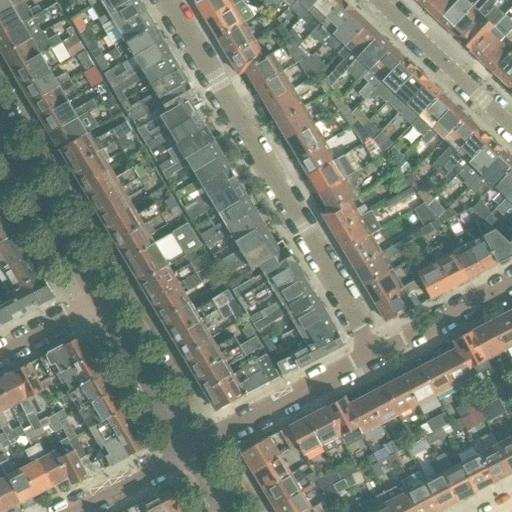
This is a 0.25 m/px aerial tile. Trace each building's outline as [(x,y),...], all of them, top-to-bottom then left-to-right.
[(0,0),(0,13),(13,7),(24,1),(23,0),(0,0)] [(134,0),(102,0),(90,7),(99,21),(134,0)] [(145,13),(137,0),(134,0),(99,21),(102,27),(112,22),(117,29),(145,13)] [(202,0),(196,4),(206,21),(240,1),(238,0),(202,0)] [(294,0),(288,7),(300,19),(318,0),(294,0)] [(313,17),(320,23),(341,0),(318,0),(300,19),(306,25),(313,17)] [(319,37),(325,42),(354,12),(341,0),(320,23),(327,29),(319,37)] [(416,0),(427,10),(436,0),(416,0)] [(436,0),(427,10),(438,21),(457,0),(436,0)] [(457,0),(438,21),(448,31),(472,6),(466,1),(467,0),(457,0)] [(448,31),(459,41),(497,0),(488,0),(477,12),(472,6),(448,31)] [(511,0),(497,0),(459,41),(470,51),(493,26),(504,16),(511,7),(511,0)] [(0,13),(0,35),(32,17),(29,11),(24,1),(13,7),(0,13)] [(206,21),(217,39),(244,23),(238,12),(244,9),(240,1),(206,21)] [(270,1),(270,2),(265,7),(270,13),(276,7),(270,1)] [(38,6),(29,11),(32,17),(33,17),(41,12),(38,6)] [(41,12),(33,17),(32,17),(0,35),(0,48),(3,54),(41,33),(37,25),(47,19),(43,11),(41,12)] [(325,42),(337,54),(366,23),(354,12),(325,42)] [(153,26),(145,13),(117,29),(121,36),(112,42),(116,49),(153,26)] [(70,20),(78,32),(85,28),(77,15),(70,20)] [(470,51),(481,62),(511,29),(511,17),(509,21),(504,16),(493,26),(470,51)] [(217,39),(227,57),(255,40),(244,23),(217,39)] [(333,83),(345,71),(379,35),(366,23),(337,54),(343,60),(324,80),(330,87),(333,83)] [(110,52),(114,58),(129,49),(133,56),(161,40),(153,26),(116,49),(110,52)] [(78,32),(87,48),(94,44),(85,28),(78,32)] [(291,28),(286,34),(288,36),(293,42),(297,47),(303,41),(291,28)] [(511,29),(481,62),(492,72),(511,50),(511,29)] [(43,31),(41,33),(3,54),(12,71),(51,49),(61,42),(56,35),(48,40),(43,31)] [(358,83),(362,78),(391,47),(379,35),(345,71),(358,83)] [(276,41),(280,48),(288,43),(284,37),(276,41)] [(170,54),(161,40),(133,56),(138,65),(123,74),(127,79),(127,80),(132,77),(170,54)] [(227,57),(238,74),(272,54),(272,53),(265,57),(255,40),(227,57)] [(297,63),(299,62),(306,57),(298,47),(297,47),(293,42),(287,46),(297,63)] [(308,60),(314,54),(303,42),(298,47),(306,57),(308,60)] [(87,48),(95,61),(102,57),(94,44),(87,48)] [(364,100),(367,96),(403,58),(391,47),(362,78),(368,84),(359,94),(364,100)] [(12,71),(21,86),(49,70),(60,64),(51,49),(12,71)] [(76,55),(85,71),(93,66),(84,50),(76,55)] [(511,50),(492,72),(503,82),(511,72),(511,50)] [(178,67),(170,54),(132,77),(127,80),(127,79),(119,84),(123,91),(136,83),(145,77),(149,84),(178,67)] [(245,71),(255,88),(283,72),(272,54),(238,74),(238,75),(245,71)] [(308,60),(318,73),(319,74),(325,67),(315,54),(314,54),(308,60)] [(110,70),(102,57),(95,61),(103,74),(110,70)] [(309,78),(318,73),(308,60),(306,57),(299,62),(309,78)] [(385,102),(387,101),(416,70),(403,58),(367,96),(373,101),(378,96),(385,102)] [(93,66),(85,71),(84,72),(90,83),(100,78),(93,66)] [(186,81),(178,67),(149,84),(150,85),(155,92),(140,102),(139,101),(130,107),(126,98),(119,102),(127,116),(186,81)] [(21,86),(31,103),(69,80),(65,73),(55,79),(49,70),(21,86)] [(103,74),(111,88),(119,84),(111,70),(110,70),(103,74)] [(387,101),(399,112),(428,82),(416,70),(387,101)] [(255,88),(266,106),(293,89),(283,72),(255,88)] [(511,93),(511,94),(511,95),(511,94),(511,72),(503,82),(511,91),(511,93)] [(315,77),(325,94),(332,90),(330,87),(324,80),(319,74),(315,77)] [(31,103),(40,118),(68,102),(63,93),(74,87),(69,80),(31,103)] [(194,95),(186,81),(127,116),(132,124),(162,105),(167,112),(194,95)] [(405,118),(411,124),(441,93),(428,82),(399,112),(405,118)] [(340,90),(333,83),(330,87),(337,93),(340,90)] [(119,84),(111,88),(119,102),(126,98),(123,92),(123,91),(119,84)] [(266,106),(276,123),(304,107),(293,89),(266,106)] [(329,95),(338,110),(345,106),(340,100),(332,90),(325,94),(326,97),(329,95)] [(411,124),(424,135),(453,105),(441,93),(411,124)] [(200,104),(194,95),(167,112),(159,116),(164,124),(148,133),(141,138),(145,144),(196,113),(193,108),(200,104)] [(93,99),(96,106),(102,102),(99,96),(93,99)] [(112,98),(103,104),(108,111),(117,106),(112,98)] [(40,118),(51,135),(89,112),(97,107),(96,106),(93,99),(73,111),(68,102),(40,118)] [(437,134),(443,140),(465,117),(453,105),(424,135),(419,140),(426,146),(437,134)] [(350,128),(351,127),(358,123),(351,114),(345,106),(338,110),(350,128)] [(314,125),(304,107),(276,123),(287,141),(314,125)] [(362,127),(368,121),(357,108),(351,114),(358,123),(362,127)] [(51,135),(59,149),(86,133),(81,124),(92,118),(89,112),(51,135)] [(204,127),(196,113),(145,144),(149,150),(172,137),(176,144),(204,127)] [(432,165),(438,171),(478,128),(465,117),(443,140),(450,146),(432,165)] [(59,149),(70,168),(131,131),(125,121),(93,140),(88,132),(86,133),(59,149)] [(362,127),(371,138),(373,140),(380,133),(368,121),(362,127)] [(361,145),(363,143),(371,138),(362,127),(358,123),(351,127),(361,145)] [(287,141),(298,159),(325,142),(314,125),(287,141)] [(137,131),(141,138),(148,133),(143,126),(137,131)] [(213,141),(204,127),(176,144),(181,153),(171,158),(175,164),(213,141)] [(460,171),(468,163),(489,140),(478,128),(438,171),(444,176),(454,165),(460,171)] [(70,168),(81,186),(110,169),(105,161),(130,146),(127,142),(135,137),(132,131),(131,131),(70,168)] [(373,140),(381,152),(389,143),(380,133),(373,140)] [(374,162),(376,160),(385,156),(381,152),(373,140),(371,138),(363,143),(374,162)] [(462,183),(468,188),(502,152),(489,140),(468,163),(475,169),(467,177),(462,183)] [(221,155),(213,141),(175,164),(161,172),(166,179),(173,175),(173,174),(188,165),(193,172),(221,155)] [(298,159),(308,176),(335,160),(325,142),(298,159)] [(393,147),(385,156),(394,167),(396,165),(401,160),(402,158),(403,157),(393,147)] [(486,180),(492,186),(511,165),(511,161),(502,152),(468,188),(474,194),(479,188),(486,180)] [(230,169),(221,155),(193,172),(197,180),(174,194),(178,200),(201,186),(230,169)] [(308,176),(319,194),(353,174),(343,156),(335,160),(308,176)] [(410,165),(402,158),(401,160),(396,165),(403,172),(410,165)] [(492,200),(498,206),(511,190),(511,165),(492,186),(500,193),(492,200)] [(81,186),(93,205),(145,174),(141,166),(134,170),(132,167),(115,177),(110,169),(81,186)] [(238,183),(230,169),(201,186),(206,194),(183,208),(186,214),(238,183)] [(398,172),(386,179),(396,195),(401,192),(410,186),(406,181),(405,179),(398,172)] [(322,215),(356,195),(351,186),(358,181),(354,173),(353,174),(319,194),(329,211),(322,215)] [(406,180),(416,190),(423,183),(412,173),(406,180)] [(93,205),(103,223),(132,206),(127,198),(145,187),(143,185),(150,181),(145,174),(93,205)] [(246,197),(238,183),(186,214),(190,221),(213,206),(218,214),(246,197)] [(384,203),(388,210),(390,209),(391,211),(394,209),(393,207),(410,198),(411,199),(415,197),(414,196),(416,195),(411,187),(384,203)] [(416,194),(424,204),(426,207),(432,200),(433,199),(422,188),(416,194)] [(511,190),(498,206),(495,209),(508,221),(511,216),(511,190)] [(322,215),(332,233),(368,211),(364,205),(356,209),(350,200),(357,196),(356,195),(322,215)] [(164,201),(169,210),(176,205),(171,197),(164,201)] [(255,211),(246,197),(218,214),(222,222),(199,236),(203,242),(255,211)] [(426,207),(436,220),(444,212),(432,200),(426,207)] [(477,202),(471,208),(476,213),(484,220),(490,214),(477,202)] [(103,223),(115,242),(161,215),(155,204),(137,214),(132,206),(103,223)] [(436,220),(426,207),(424,204),(415,209),(425,227),(436,220)] [(176,205),(169,210),(173,218),(181,213),(176,205)] [(438,223),(446,220),(455,215),(456,215),(449,208),(444,212),(436,220),(438,223)] [(332,233),(343,251),(371,235),(381,229),(373,214),(370,210),(368,211),(332,233)] [(263,226),(255,211),(203,242),(206,248),(230,234),(235,242),(263,226)] [(494,229),(497,232),(498,232),(503,226),(490,214),(484,220),(483,221),(494,230),(494,229)] [(115,242),(125,260),(154,243),(149,234),(166,224),(161,215),(115,242)] [(455,215),(446,220),(450,228),(459,223),(455,215)] [(0,242),(16,233),(9,221),(5,224),(0,217),(0,242)] [(167,265),(172,262),(184,255),(187,253),(188,254),(201,246),(187,224),(171,233),(154,243),(125,260),(139,282),(167,265)] [(460,247),(453,251),(468,279),(484,271),(464,233),(463,234),(458,224),(451,228),(456,238),(460,247)] [(272,240),(263,226),(235,242),(239,250),(229,255),(230,256),(216,264),(220,270),(272,240)] [(494,230),(484,235),(498,264),(511,256),(511,239),(509,243),(498,232),(497,232),(494,229),(494,230)] [(470,231),(464,233),(484,271),(498,264),(484,235),(474,240),(470,231)] [(0,270),(28,254),(16,233),(0,242),(0,270)] [(343,251),(355,270),(382,253),(371,235),(343,251)] [(401,241),(406,250),(415,245),(410,237),(401,241)] [(275,246),(272,240),(220,270),(224,277),(247,263),(251,271),(259,266),(287,250),(282,241),(275,246)] [(355,270),(365,287),(392,270),(387,261),(406,250),(401,241),(382,253),(355,270)] [(431,251),(435,259),(450,289),(468,279),(453,251),(442,256),(438,247),(431,251)] [(294,263),(287,250),(259,266),(263,273),(249,281),(249,282),(232,291),(236,298),(294,263)] [(139,282),(149,300),(196,273),(211,264),(205,254),(192,262),(188,254),(187,253),(184,255),(172,262),(177,271),(172,273),(167,265),(139,282)] [(6,279),(13,291),(41,274),(28,254),(0,270),(0,285),(2,284),(1,282),(6,279)] [(419,278),(427,294),(430,299),(450,289),(435,259),(416,269),(416,270),(415,271),(419,278)] [(302,276),(294,263),(236,298),(240,304),(244,312),(255,305),(260,301),(260,302),(274,293),(302,276)] [(365,287),(375,304),(403,288),(392,270),(365,287)] [(409,274),(413,282),(419,278),(415,271),(409,274)] [(149,300),(160,318),(189,301),(184,293),(202,283),(196,273),(149,300)] [(0,324),(54,296),(41,274),(13,291),(0,297),(0,324)] [(311,290),(302,276),(274,293),(278,300),(263,310),(249,318),(252,325),(260,320),(267,316),(311,290)] [(403,288),(375,304),(386,322),(414,307),(406,294),(418,288),(418,289),(419,289),(423,296),(427,294),(419,278),(413,282),(403,288)] [(160,318),(171,336),(233,299),(227,290),(211,299),(194,309),(189,301),(160,318)] [(260,320),(264,327),(287,314),(290,320),(319,303),(311,290),(267,316),(260,320)] [(171,336),(182,355),(211,338),(206,329),(223,319),(232,315),(236,322),(243,318),(233,300),(233,299),(171,336)] [(326,316),(319,303),(290,320),(295,328),(285,334),(286,335),(282,337),(285,342),(326,316)] [(511,321),(507,313),(489,322),(504,351),(511,346),(511,321)] [(326,316),(285,342),(278,346),(282,353),(293,346),(297,353),(307,347),(335,330),(326,316)] [(260,320),(252,325),(256,332),(264,327),(260,320)] [(489,322),(471,332),(486,360),(504,351),(489,322)] [(255,337),(249,326),(239,332),(245,342),(255,337)] [(343,344),(335,330),(307,347),(297,353),(277,363),(283,376),(343,344)] [(471,332),(453,341),(472,377),(480,373),(476,365),(486,360),(471,332)] [(265,346),(269,352),(269,353),(275,349),(266,336),(261,339),(265,346)] [(182,355),(193,373),(239,346),(233,337),(216,346),(211,338),(182,355)] [(193,373),(204,391),(233,374),(228,366),(261,347),(255,337),(245,342),(239,346),(193,373)] [(57,375),(89,356),(79,338),(38,359),(49,379),(57,375)] [(457,348),(439,358),(454,386),(472,377),(453,341),(457,348)] [(241,369),(233,374),(204,391),(216,411),(279,378),(265,354),(254,361),(255,361),(241,369)] [(70,389),(99,372),(89,356),(57,375),(62,383),(65,380),(70,389)] [(439,358),(421,367),(435,396),(454,386),(439,358)] [(13,372),(35,415),(42,412),(34,395),(42,391),(39,385),(29,365),(28,364),(13,372)] [(421,367),(402,377),(417,405),(435,396),(421,367)] [(13,372),(0,378),(0,387),(10,407),(19,403),(31,426),(34,432),(42,428),(38,422),(35,415),(13,372)] [(81,409),(110,391),(99,372),(70,389),(67,391),(68,393),(61,398),(65,405),(72,400),(75,398),(81,409)] [(402,377),(384,386),(399,415),(417,405),(402,377)] [(511,390),(511,380),(501,386),(505,395),(511,390)] [(384,386),(366,396),(381,424),(399,415),(384,386)] [(0,387),(0,426),(1,428),(3,433),(10,444),(18,440),(15,435),(22,430),(20,426),(11,431),(2,412),(10,407),(0,387)] [(93,427),(121,409),(110,391),(81,409),(78,411),(89,429),(93,427)] [(462,403),(463,404),(468,415),(477,410),(479,409),(487,405),(481,393),(462,403)] [(511,398),(509,394),(497,400),(501,407),(502,406),(511,400),(511,398)] [(344,398),(363,433),(381,424),(366,396),(348,405),(344,398)] [(344,398),(326,408),(340,436),(358,427),(361,434),(363,433),(344,398)] [(497,400),(487,405),(479,409),(482,416),(501,407),(497,400)] [(455,408),(461,418),(468,415),(463,404),(455,408)] [(326,408),(307,417),(321,446),(340,436),(326,408)] [(103,444),(132,427),(121,409),(93,427),(89,429),(94,436),(97,434),(103,444)] [(479,409),(477,410),(468,415),(461,418),(465,425),(483,417),(482,416),(479,409)] [(47,418),(49,424),(54,433),(61,429),(54,414),(47,418)] [(321,446),(307,417),(288,427),(297,445),(303,455),(321,446)] [(49,424),(47,418),(46,418),(38,422),(42,428),(49,424)] [(465,425),(461,418),(454,422),(448,424),(453,434),(458,431),(465,428),(464,426),(465,425)] [(433,420),(426,424),(431,434),(438,430),(433,420)] [(419,427),(424,437),(431,434),(426,424),(419,427)] [(31,447),(52,487),(67,479),(68,479),(58,458),(54,452),(45,456),(36,439),(45,434),(42,428),(34,432),(31,426),(22,430),(28,441),(31,447)] [(78,460),(88,478),(144,448),(132,427),(103,444),(109,455),(99,460),(90,464),(86,455),(79,459),(78,460)] [(297,445),(288,427),(281,431),(290,449),(297,445)] [(431,434),(424,437),(428,444),(445,435),(442,428),(438,430),(431,434)] [(0,435),(0,443),(2,448),(10,444),(3,433),(0,435)] [(511,435),(497,444),(511,472),(511,435)] [(475,446),(479,453),(494,482),(511,472),(497,444),(493,436),(475,446)] [(241,453),(252,472),(280,455),(288,451),(287,450),(279,454),(269,437),(241,453)] [(68,479),(67,479),(71,486),(88,478),(78,460),(68,441),(67,438),(59,441),(66,454),(63,456),(58,458),(68,479)] [(68,441),(78,460),(79,459),(77,456),(82,454),(73,438),(68,441)] [(397,439),(390,442),(395,452),(402,449),(397,439)] [(395,452),(390,442),(383,446),(387,456),(395,452)] [(22,468),(36,495),(52,487),(31,447),(24,451),(30,464),(22,468)] [(252,472),(263,489),(290,473),(281,457),(289,453),(288,451),(280,455),(252,472)] [(479,453),(460,463),(475,492),(494,482),(479,453)] [(395,454),(388,457),(394,469),(401,465),(395,454)] [(434,458),(436,461),(457,501),(475,492),(460,463),(451,468),(443,454),(434,458)] [(372,456),(365,459),(369,466),(376,463),(372,456)] [(0,463),(21,503),(36,495),(22,468),(13,473),(7,460),(0,463)] [(334,470),(335,472),(340,480),(350,475),(358,471),(353,460),(334,470)] [(436,475),(424,482),(439,511),(457,501),(436,461),(430,464),(436,475)] [(0,503),(4,511),(21,503),(0,463),(0,503)] [(350,475),(355,484),(355,485),(363,481),(358,471),(350,475)] [(335,472),(317,480),(332,484),(340,480),(335,472)] [(263,489),(273,507),(301,490),(311,484),(307,478),(297,484),(290,473),(263,489)] [(332,484),(337,493),(355,484),(350,475),(340,480),(332,484)] [(317,481),(327,499),(337,493),(332,484),(317,480),(317,481)] [(424,482),(406,491),(416,511),(436,511),(439,511),(424,482)] [(382,493),(383,494),(392,511),(416,511),(406,491),(401,483),(382,493)] [(125,511),(163,511),(178,505),(169,489),(125,511)] [(301,490),(273,507),(275,511),(306,511),(312,508),(301,490)] [(337,493),(327,499),(319,504),(323,511),(330,511),(329,508),(341,502),(337,493)] [(392,511),(383,494),(365,503),(369,511),(392,511)] [(345,510),(345,511),(369,511),(365,503),(364,501),(345,510)]
